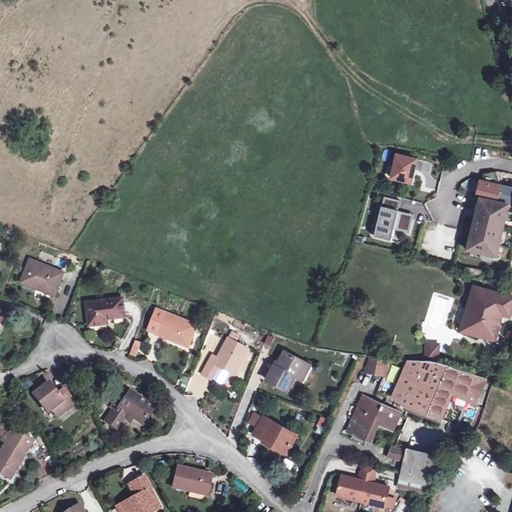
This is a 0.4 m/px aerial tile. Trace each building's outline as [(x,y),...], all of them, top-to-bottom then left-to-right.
[(417,160),(397,155),(392,178),(412,183),(417,160)] [(511,206),(511,186),(501,184),(497,171),(484,173),(483,182),(481,181),(477,198),(480,198),(467,250),(478,253),(478,255),(481,256),(483,259),(490,261),(493,259),(494,257),(497,257),(509,206),(511,206)] [(382,207),(379,207),(376,221),(381,223),(378,237),(381,237),(381,238),(392,241),(395,226),(399,227),(398,231),(410,233),(414,215),(399,211),(401,201),(384,197),(382,207)] [(356,243),(362,245),(363,245),(365,238),(358,237),(356,243)] [(350,277),(362,245),(356,243),(345,275),(350,277)] [(40,286),(57,293),(64,273),(30,259),(21,283),(39,289),(40,286)] [(470,269),(468,275),(479,278),(481,271),(470,268),(470,269)] [(55,296),(57,293),(40,286),(39,289),(55,296)] [(511,306),(511,297),(474,286),(461,331),(495,340),(501,314),(509,316),(511,306)] [(108,323),(108,319),(126,316),(123,298),(86,302),(89,326),(108,323)] [(157,333),(164,313),(156,310),(149,330),(157,333)] [(180,340),(190,343),(197,325),(164,312),(164,313),(157,333),(156,334),(179,343),(180,340)] [(219,367),(231,373),(235,375),(248,349),(228,338),(218,358),(213,356),(203,375),(212,380),(214,377),(219,367)] [(136,357),(141,342),(134,340),(129,355),(136,357)] [(439,344),(427,343),(426,360),(438,361),(439,344)] [(297,378),(306,363),(284,352),(277,366),(275,365),(267,380),(288,392),(296,378),(297,378)] [(367,371),(385,374),(390,360),(372,357),(367,371)] [(390,360),(385,374),(393,375),(398,360),(390,360)] [(417,409),(418,410),(439,418),(450,393),(476,404),(486,379),(440,363),(430,361),(427,361),(410,361),(394,397),(400,401),(399,403),(417,409)] [(311,365),(306,363),(297,378),(302,381),(311,365)] [(226,383),(231,373),(219,367),(214,377),(226,383)] [(226,383),(214,377),(212,380),(224,387),(226,383)] [(55,407),(61,415),(75,404),(64,389),(58,394),(49,383),(35,394),(48,412),(51,410),(55,407)] [(127,414),(133,418),(142,424),(154,406),(131,391),(122,405),(116,401),(111,407),(113,409),(106,419),(107,422),(117,429),(124,418),(127,414)] [(389,428),(396,411),(363,396),(347,432),(368,441),(376,422),(389,428)] [(57,417),(61,415),(55,407),(51,410),(57,417)] [(399,412),(396,411),(389,428),(392,430),(399,412)] [(56,417),(47,426),(52,431),(61,422),(56,417)] [(289,444),(291,445),(297,435),(264,417),(254,434),(269,442),(268,444),(284,453),(289,444)] [(323,434),(328,419),(321,417),(315,431),(323,434)] [(409,421),(405,430),(416,435),(420,425),(409,421)] [(6,442),(0,452),(0,472),(10,479),(34,441),(10,426),(2,439),(6,442)] [(405,463),(408,450),(392,446),(387,458),(405,463)] [(402,474),(431,481),(445,461),(439,457),(408,450),(405,463),(402,474)] [(186,491),(187,487),(208,492),(212,474),(178,466),(173,487),(186,491)] [(342,476),(337,495),(384,507),(389,487),(373,483),(375,475),(360,471),(358,480),(342,476)] [(423,493),(431,481),(402,474),(398,487),(423,493)] [(152,489),(145,477),(131,484),(137,496),(118,506),(121,511),(150,511),(160,507),(150,490),(152,489)] [(254,493),(250,497),(258,504),(262,500),(254,493)] [(395,511),(406,511),(410,503),(401,499),(395,511)] [(85,511),(81,503),(66,511),(85,511)]
